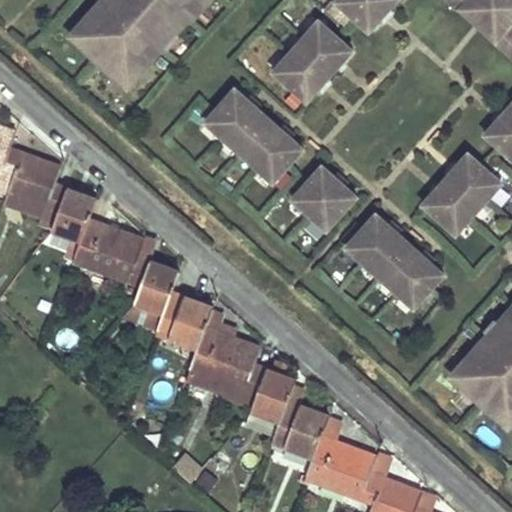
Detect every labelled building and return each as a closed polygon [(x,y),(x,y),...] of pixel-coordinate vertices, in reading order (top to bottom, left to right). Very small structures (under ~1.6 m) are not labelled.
[(105,0),(82,26),(93,35),(83,46),(118,77),(128,66),(138,76),(167,44),(163,41),(170,33),(174,36),(191,17),(187,13),(195,5),(200,10),(209,0),(105,0)] [(398,0),(338,0),(337,2),(370,32),(398,0)] [(511,0),(449,0),(511,55),(511,0)] [(191,17),(195,20),(202,12),(200,10),(195,5),(187,13),(191,17)] [(354,50),(320,21),(274,72),(308,102),(354,50)] [(93,35),(82,26),(73,37),(83,46),(93,35)] [(174,36),(170,33),(163,41),(167,44),(170,47),(178,39),(174,36)] [(138,76),(128,66),(118,77),(129,86),(138,76)] [(305,149),(236,89),(207,123),(275,183),(305,149)] [(511,105),(486,134),(511,157),(511,105)] [(2,174),(11,148),(17,133),(0,126),(0,190),(9,194),(10,190),(14,178),(2,174)] [(48,205),(56,183),(62,168),(11,148),(2,174),(14,178),(10,190),(48,205)] [(504,183),(470,153),(424,204),(458,234),(504,183)] [(359,197),(324,166),(294,200),(329,231),(359,197)] [(76,257),(90,220),(98,199),(56,183),(48,205),(47,209),(59,214),(55,227),(74,234),(65,257),(75,261),(76,257)] [(59,214),(47,209),(41,225),(53,229),(55,227),(59,214)] [(446,274),(378,214),(348,247),(416,308),(446,274)] [(130,278),(139,256),(144,240),(90,220),(76,257),(130,278)] [(164,313),(173,291),(180,271),(139,256),(130,278),(129,282),(140,286),(134,301),(144,305),(146,300),(157,304),(155,309),(164,313)] [(200,344),(207,327),(214,307),(173,291),(164,313),(159,328),(200,344)] [(146,300),(144,305),(155,309),(157,304),(146,300)] [(511,311),(500,325),(503,328),(496,337),(492,333),(464,365),(475,375),(465,386),(500,416),(509,405),(511,407),(511,311)] [(500,325),(496,322),(488,330),(492,333),(496,337),(503,328),(500,325)] [(242,402),(255,365),(261,348),(207,327),(200,344),(191,369),(194,370),(190,379),(229,394),(228,397),(242,402)] [(247,423),(276,434),(289,400),(294,387),(296,380),(255,365),(242,402),(253,406),(247,423)] [(475,375),(464,365),(455,376),(465,386),(475,375)] [(301,405),(306,391),(294,387),(289,400),(301,405)] [(289,400),(276,434),(275,438),(316,454),(323,434),(330,416),(301,405),(289,400)] [(511,424),(511,407),(509,405),(500,416),(511,426),(511,424)] [(378,455),(323,434),(316,454),(308,473),(363,494),(371,472),(378,455)] [(184,451),(172,468),(192,481),(204,465),(184,451)] [(210,490),(218,476),(203,468),(195,482),(210,490)] [(422,492),(371,472),(363,494),(362,498),(374,503),(370,511),(414,511),(417,507),(422,492)]
